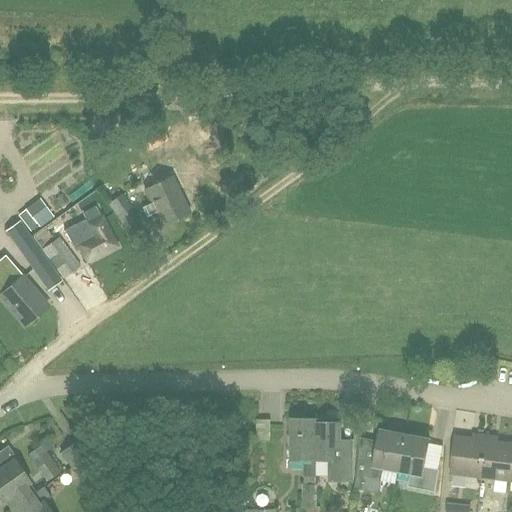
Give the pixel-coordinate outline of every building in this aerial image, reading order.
[(164,225),(188,213),(170,177),(146,189),(164,225)] [(125,227),(138,217),(122,194),(120,195),(108,203),(125,227)] [(86,218),(64,230),(74,247),(78,245),(88,262),(118,246),(102,216),(89,223),(86,218)] [(20,222),(6,231),(48,291),(62,282),(20,222)] [(58,237),(40,251),(58,273),(63,279),(80,266),(58,237)] [(4,257),(0,260),(0,297),(25,326),(48,305),(23,276),(22,277),(4,257)] [(291,419),(291,461),(303,461),(303,478),(315,478),(315,461),(315,423),(316,423),(316,419),(291,419)] [(315,423),(315,461),(329,461),(329,476),(338,476),(338,480),(351,480),(351,449),(339,449),(339,423),(336,423),(336,420),(322,420),(322,423),(316,423),(315,423)] [(383,470),(398,473),(406,434),(380,429),(368,492),(376,493),(379,491),(383,470)] [(435,493),(439,470),(425,468),(430,439),(406,434),(398,473),(411,475),(409,488),(435,493)] [(481,478),(486,435),(477,434),(477,438),(455,436),(451,475),(481,478)] [(495,436),(486,435),(481,478),(511,482),(511,470),(511,443),(495,441),(495,436)] [(27,454),(47,482),(61,472),(46,452),(52,448),(45,437),(37,443),(39,446),(27,454)] [(83,483),(98,472),(75,441),(60,451),(83,483)] [(5,499),(11,509),(34,493),(28,483),(13,460),(15,459),(6,446),(0,450),(0,497),(2,501),(5,499)] [(302,510),(317,509),(317,484),(302,485),(302,510)] [(49,511),(43,504),(51,498),(43,487),(34,493),(11,509),(13,511),(49,511)]
